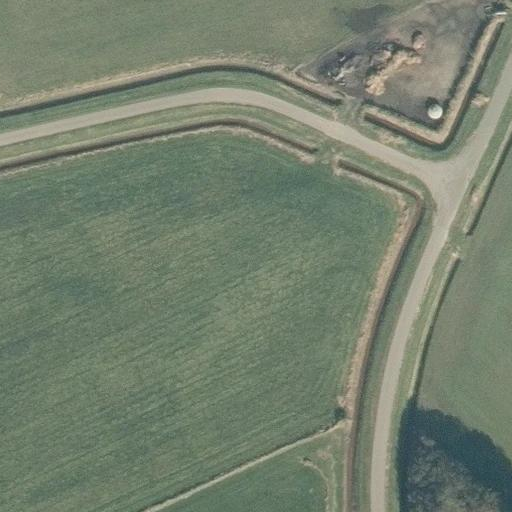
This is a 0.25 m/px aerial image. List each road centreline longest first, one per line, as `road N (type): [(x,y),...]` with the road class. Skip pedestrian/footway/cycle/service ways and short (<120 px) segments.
road 1 (unclassified): [(0,144),(219,96),(275,105),(460,186)]
road 2 (unclassified): [(378,511),(394,359),(460,186)]
road 3 (unclassified): [(460,186),(511,71)]
